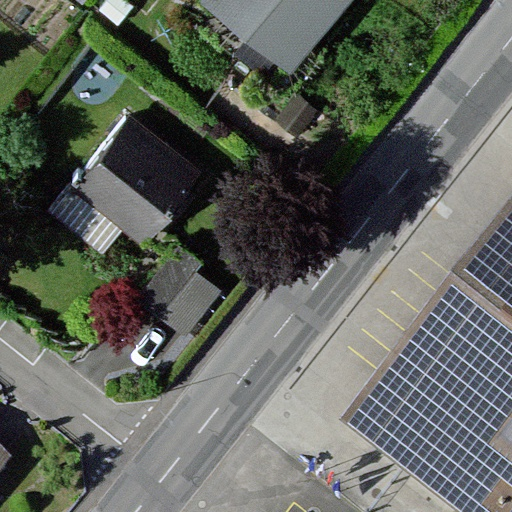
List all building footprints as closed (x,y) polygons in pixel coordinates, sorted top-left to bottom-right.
[(362,0),(209,0),(302,75),(362,0)] [(212,180),(132,119),(79,187),(158,249),(212,180)] [(511,511),(511,186),(331,417),(452,511),(511,511)] [(227,290),(178,251),(141,296),(190,336),(227,290)] [(0,459),(0,495),(17,473),(0,459)]
